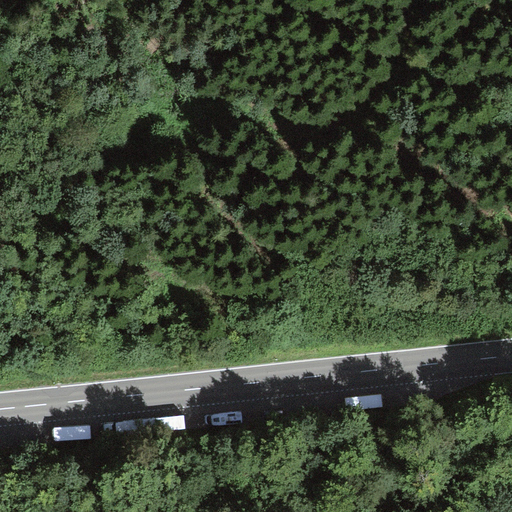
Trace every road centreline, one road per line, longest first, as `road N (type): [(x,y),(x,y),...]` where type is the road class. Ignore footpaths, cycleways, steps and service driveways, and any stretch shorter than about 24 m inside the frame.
road 1 (primary): [(511,353),(0,406)]
road 2 (track): [(435,511),(365,367)]
